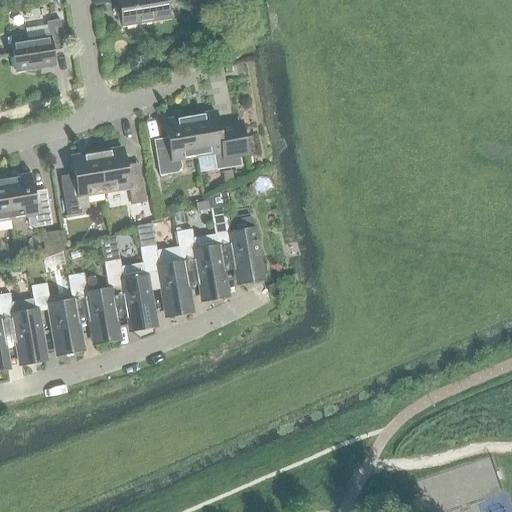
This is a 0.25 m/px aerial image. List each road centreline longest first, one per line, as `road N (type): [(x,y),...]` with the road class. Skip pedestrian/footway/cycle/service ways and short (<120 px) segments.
road 1 (residential): [(0,395),(104,366),(260,297)]
road 2 (residential): [(97,114),(213,63)]
